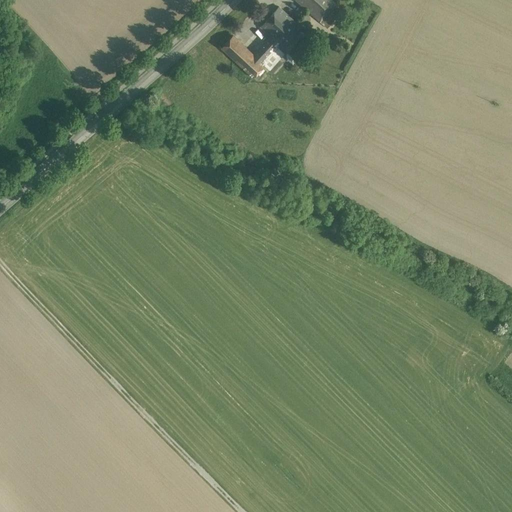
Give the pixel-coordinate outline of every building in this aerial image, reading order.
[(335,4),(331,0),(295,0),(319,22),(326,14),(335,4)] [(335,4),(326,14),(331,18),(324,26),(327,28),(342,10),(335,4)] [(271,36),(253,55),(232,35),(221,48),(253,78),(264,66),(269,70),(284,54),(275,46),(280,41),(296,23),(279,8),(261,27),(271,36)] [(326,14),(319,22),(324,26),(331,18),(326,14)] [(298,21),(296,23),(280,41),(283,45),(289,50),(286,53),(287,58),(290,61),(295,61),(300,55),(300,51),(296,47),(306,36),(301,32),(305,28),(298,21)]
